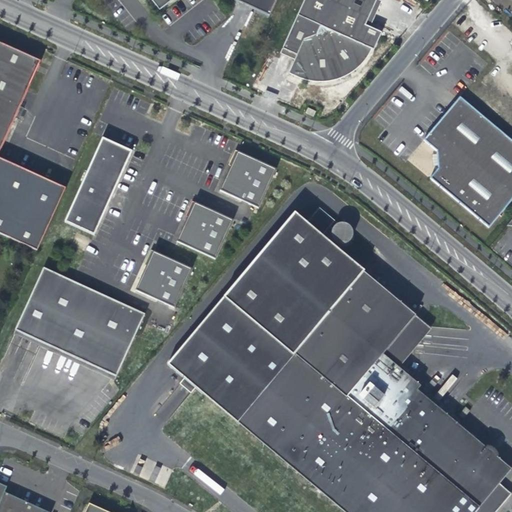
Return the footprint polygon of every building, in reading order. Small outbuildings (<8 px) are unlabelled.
[(276,0),(150,0),(159,11),(173,0),(233,0),(269,16),(276,0)] [(376,0),(304,0),(282,49),(296,56),(288,73),(315,82),(330,82),(348,75),(363,63),(371,50),(373,51),(381,33),(365,26),(376,0)] [(0,144),(39,59),(0,41),(0,144)] [(511,199),(511,141),(459,97),(423,140),(436,151),(437,169),(429,179),(488,228),(511,199)] [(98,135),(61,219),(98,235),(135,151),(98,135)] [(233,148),(215,187),(255,204),(272,165),(233,148)] [(62,185),(7,160),(0,176),(0,233),(34,249),(62,185)] [(190,199),(173,238),(212,255),(229,216),(190,199)] [(173,369),(171,371),(180,377),(180,378),(182,376),(192,384),(191,386),(191,387),(199,393),(200,392),(347,511),(495,511),(511,492),(500,482),(511,467),(498,455),(499,454),(497,450),(495,447),(491,445),(487,444),(486,445),(438,406),(417,388),(420,384),(398,366),(411,350),(412,340),(418,342),(419,331),(421,332),(426,325),(362,272),(363,271),(319,234),(325,226),(329,229),(329,230),(328,232),(329,235),(329,237),(331,239),(332,240),(334,242),(336,243),(338,243),(340,243),(343,243),(345,242),(347,241),(348,239),(349,237),(350,235),(351,233),(351,231),(350,229),(349,227),(348,225),(346,223),(344,222),(342,221),(340,221),(338,221),(335,222),(315,206),(303,221),(291,211),(162,364),(167,367),(169,366),(173,369)] [(149,248),(132,287),(171,304),(188,265),(149,248)] [(41,266),(13,329),(114,374),(142,311),(41,266)] [(419,331),(418,342),(430,328),(426,325),(421,332),(419,331)] [(182,376),(180,378),(180,377),(175,382),(187,392),(191,387),(191,386),(192,384),(182,376)] [(442,402),(420,384),(417,388),(438,406),(442,402)] [(464,416),(470,408),(466,405),(459,412),(464,416)] [(0,511),(44,511),(20,501),(3,494),(5,488),(0,486),(0,511)]
